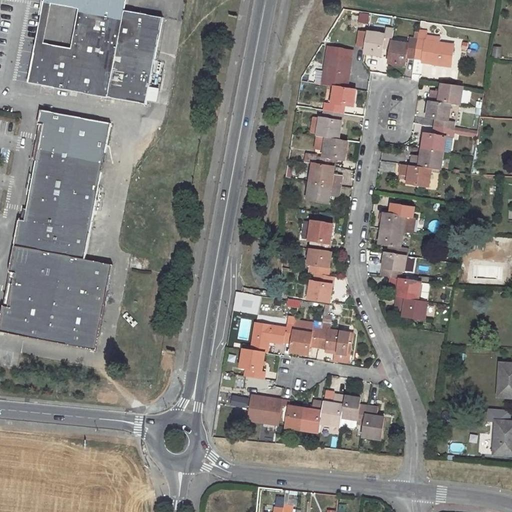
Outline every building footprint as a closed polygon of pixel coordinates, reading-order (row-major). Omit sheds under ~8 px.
[(75,0),(88,2),(78,58),(42,51),(35,50),(32,65),(40,66),(36,83),(147,105),(164,18),(124,10),(126,0),(75,0)] [(88,2),(75,0),(44,0),(35,50),(42,51),(78,58),(88,2)] [(366,48),(365,53),(383,56),(384,47),(391,48),(392,42),(394,30),(387,29),(386,35),(368,33),(366,48)] [(366,48),(368,33),(360,31),(358,47),(366,48)] [(418,40),(415,59),(423,60),(422,63),(451,67),(455,46),(425,41),(427,34),(419,33),(418,40)] [(391,48),(389,63),(406,66),(408,57),(415,59),(418,40),(411,39),(410,45),(392,42),(391,48)] [(335,87),(348,88),(352,59),(353,52),(331,48),(329,55),(328,55),(325,74),(324,82),(323,85),(335,87)] [(32,65),(28,82),(36,83),(40,66),(32,65)] [(316,81),(324,82),(325,74),(317,73),(316,81)] [(432,91),(431,100),(452,104),(461,105),(464,87),(443,84),(442,92),(432,91)] [(326,103),(325,111),(344,113),(345,105),(354,107),(357,90),(348,88),(335,87),(333,104),(326,103)] [(437,119),(436,127),(454,130),(454,127),(455,123),(449,121),(452,104),(431,100),(428,117),(437,119)] [(85,260),(111,123),(41,111),(39,124),(44,125),(25,222),(20,221),(15,246),(85,260)] [(321,118),(318,137),(327,137),(340,139),(344,113),(325,111),(324,118),(321,118)] [(454,130),(436,127),(435,134),(425,133),(423,148),(444,152),(451,153),(454,138),(453,137),(453,132),(454,130)] [(478,136),(478,134),(479,131),(454,127),(454,130),(453,132),(478,136)] [(317,157),(317,164),(335,167),(336,159),(345,161),(348,140),(340,139),(327,137),(325,158),(317,157)] [(412,154),(411,165),(433,169),(441,170),(444,152),(423,148),(422,156),(412,154)] [(343,176),(334,175),(335,167),(317,164),(314,164),(311,183),(341,187),(343,176)] [(409,176),(408,184),(429,187),(433,169),(411,165),(402,164),(400,174),(409,176)] [(311,183),(308,200),(330,203),(331,196),(340,197),(341,187),(311,183)] [(385,213),(382,229),(403,232),(411,233),(415,211),(396,207),(395,215),(385,213)] [(313,221),(309,241),(313,242),(311,250),(330,252),(334,224),(313,221)] [(382,229),(380,244),(390,246),(389,253),(407,256),(409,249),(401,247),(403,232),(382,229)] [(113,265),(85,260),(15,246),(10,273),(15,274),(9,308),(4,306),(0,325),(0,332),(96,351),(113,265)] [(311,265),(310,273),(315,274),(330,276),(333,253),(330,252),(311,250),(309,265),(311,265)] [(386,253),(383,276),(392,277),(401,279),(402,271),(405,272),(407,256),(389,253),(386,253)] [(478,260),(478,270),(501,270),(501,260),(478,260)] [(10,273),(4,306),(9,308),(15,274),(10,273)] [(312,282),(309,300),(331,303),(335,277),(330,276),(315,274),(314,282),(312,282)] [(399,290),(398,297),(419,301),(422,283),(401,279),(392,277),(390,288),(399,290)] [(398,297),(396,307),(405,309),(404,317),(426,320),(428,302),(419,301),(398,297)] [(300,308),(301,300),(286,298),(285,306),(300,308)] [(256,324),(252,351),(266,354),(268,354),(270,342),(284,344),(285,342),(292,343),(294,331),(295,325),(288,324),(287,329),(256,324)] [(294,331),(292,343),(291,352),(310,355),(311,346),(319,348),(322,329),(314,328),(313,334),(294,331)] [(322,329),(319,348),(327,349),(326,352),(350,356),(354,335),(322,329)] [(266,372),(263,372),(266,354),(252,351),(250,351),(244,350),(241,368),(246,369),(245,377),(265,380),(266,372)] [(511,364),(501,363),(499,397),(511,397),(511,364)] [(245,408),(247,398),(231,395),(229,405),(245,408)] [(323,403),(320,424),(341,427),(342,418),(345,398),(335,396),(334,405),(323,403)] [(253,397),(250,421),(280,425),(280,419),(283,401),(253,397)] [(345,398),(342,418),(358,420),(358,424),(365,425),(367,407),(360,406),(361,400),(345,398)] [(288,420),(287,428),(300,430),(303,409),(290,408),(291,402),(283,401),(280,419),(288,420)] [(303,409),(300,430),(319,433),(320,424),(323,403),(313,402),(312,410),(303,409)] [(365,425),(363,437),(382,439),(385,419),(377,418),(378,408),(367,407),(365,425)] [(511,422),(497,421),(494,454),(511,455),(511,422)]
